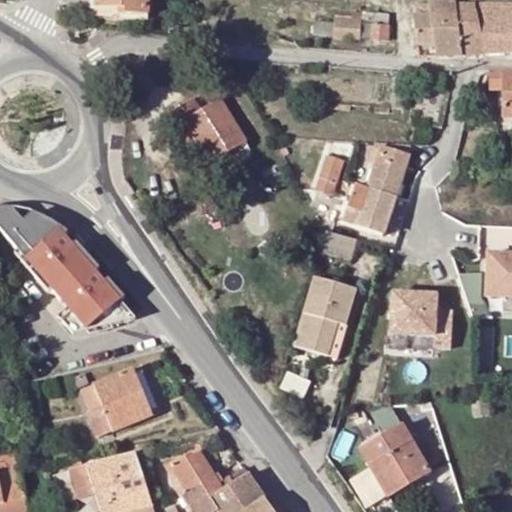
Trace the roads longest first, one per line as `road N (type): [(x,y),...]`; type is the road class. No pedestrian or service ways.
road 1 (residential): [(463,66),(302,477)]
road 2 (residential): [(73,79),(130,43),(418,70),(463,66)]
road 3 (primary): [(302,477),(161,286)]
road 4 (primary): [(38,185),(76,203),(161,286)]
road 5 (primary): [(161,286),(86,156)]
